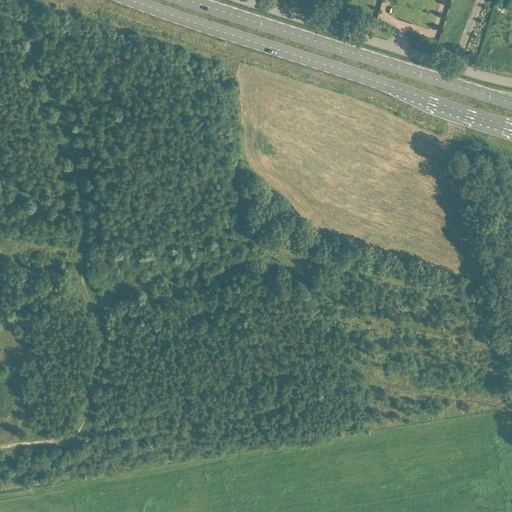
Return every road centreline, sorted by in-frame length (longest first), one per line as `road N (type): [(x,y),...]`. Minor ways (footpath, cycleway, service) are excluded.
road 1 (secondary): [(128,0),(511,128)]
road 2 (secondary): [(511,102),(186,0)]
road 3 (unclassified): [(511,81),(243,0)]
